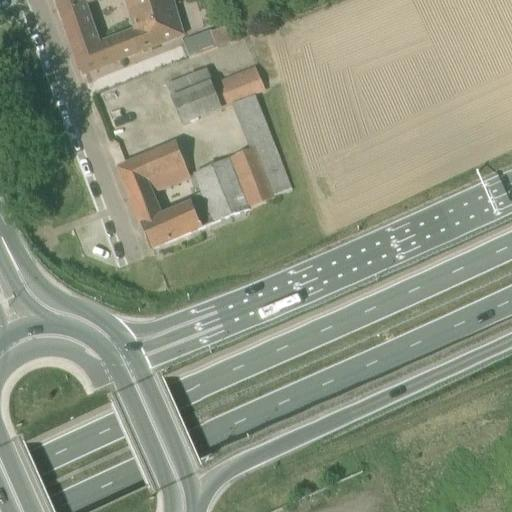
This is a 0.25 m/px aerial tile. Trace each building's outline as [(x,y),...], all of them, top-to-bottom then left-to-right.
[(94,0),(127,0),(133,17),(138,35),(77,58),(84,76),(182,37),(170,0),(56,0),(77,58),(100,49),(85,3),(94,0)] [(190,61),(217,50),(211,35),(211,33),(183,44),(190,61)] [(262,83),(255,68),(212,86),(222,111),(232,107),(255,97),(266,93),(262,83)] [(166,86),(171,98),(210,81),(205,69),(166,86)] [(163,219),(154,195),(190,180),(177,147),(119,171),(132,204),(142,228),(151,252),(236,216),(236,217),(250,211),(250,210),(275,200),(275,198),(292,191),(273,142),(249,152),(194,176),(205,202),(163,219)]
